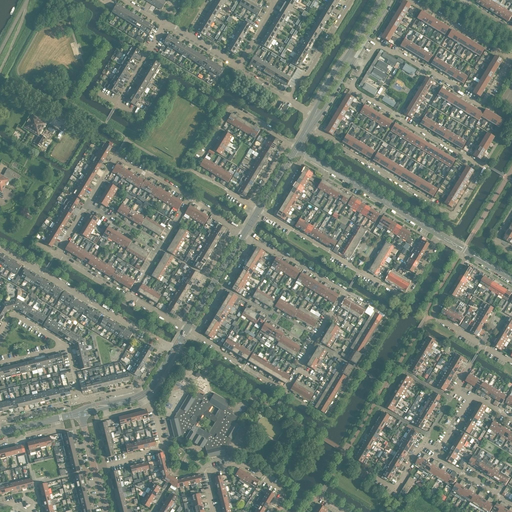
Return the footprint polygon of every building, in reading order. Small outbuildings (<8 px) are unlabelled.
[(162,10),(166,2),(163,0),(161,0),(157,7),(162,10)] [(215,0),(214,3),(222,8),(225,3),(218,0),(215,0)] [(249,10),(253,2),(250,0),(248,0),(244,7),(249,10)] [(490,10),(496,0),(495,0),(490,0),(486,8),(490,10)] [(495,13),(501,3),(496,0),(490,10),(495,13)] [(411,4),(405,1),(402,5),(408,9),(411,4)] [(253,2),(249,10),(253,12),(258,4),(253,2)] [(282,7),(290,11),(293,7),(285,2),(282,7)] [(211,8),(219,13),(222,8),(214,3),(211,8)] [(325,7),(333,12),(336,7),(328,3),(325,7)] [(499,16),(504,8),(505,6),(501,3),(495,13),(499,16)] [(117,4),(112,12),(117,15),(122,7),(117,4)] [(258,15),(263,7),(258,4),(253,12),(258,15)] [(399,10),(405,14),(408,9),(402,5),(399,10)] [(122,7),(117,15),(122,17),(126,10),(122,7)] [(290,11),(282,7),(280,11),(288,16),(290,11)] [(322,12),(330,17),(333,12),(325,7),(322,12)] [(219,13),(211,8),(208,12),(216,17),(219,13)] [(504,19),(509,11),(504,8),(499,16),(504,19)] [(126,10),(122,17),(126,20),(131,13),(126,10)] [(396,14),(403,18),(405,14),(399,10),(396,14)] [(288,16),(280,11),(277,16),(285,21),(288,16)] [(421,11),(417,18),(422,21),(426,14),(421,11)] [(216,17),(208,12),(205,17),(213,22),(216,17)] [(319,16),(327,21),(330,17),(322,12),(319,16)] [(131,13),(126,20),(131,23),(135,15),(131,13)] [(393,19),(400,23),(403,18),(396,14),(393,19)] [(426,24),(431,16),(426,14),(422,21),(426,24)] [(135,15),(131,23),(135,26),(140,18),(135,15)] [(285,21),(277,16),(274,21),(282,25),(285,21)] [(317,21),(325,26),(327,21),(319,16),(317,21)] [(431,26),(435,19),(431,16),(426,24),(431,26)] [(213,22),(205,17),(203,22),(211,27),(213,22)] [(140,18),(135,26),(140,29),(145,21),(140,18)] [(400,23),(393,19),(390,24),(397,28),(400,23)] [(435,19),(431,26),(436,29),(440,22),(435,19)] [(145,21),(140,29),(145,31),(149,24),(145,21)] [(252,26),(244,21),(241,26),(249,31),(252,26)] [(282,25),(274,21),(271,25),(279,30),(282,25)] [(314,26),(322,30),(325,26),(317,21),(314,26)] [(211,27),(203,22),(200,26),(208,31),(211,27)] [(440,22),(436,29),(440,32),(445,25),(440,22)] [(149,34),(154,27),(149,24),(145,31),(149,34)] [(397,28),(390,24),(388,28),(394,32),(397,28)] [(279,30),(271,25),(268,30),(276,35),(279,30)] [(442,33),(445,35),(449,28),(445,25),(440,32),(439,34),(437,37),(439,38),(442,33)] [(197,31),(205,36),(208,31),(200,26),(197,31)] [(238,31),(246,35),(249,31),(241,26),(238,31)] [(322,30),(314,26),(311,30),(319,35),(322,30)] [(394,32),(388,28),(385,33),(391,37),(394,32)] [(452,29),(447,36),(452,39),(457,32),(452,29)] [(276,35),(268,30),(266,34),(274,39),(276,35)] [(319,35),(311,30),(308,35),(316,40),(319,35)] [(235,35),(243,40),(246,35),(238,31),(235,35)] [(457,42),(461,35),(457,32),(452,39),(457,42)] [(382,38),(389,42),(391,37),(385,33),(382,38)] [(274,39),(266,34),(263,39),(271,44),(274,39)] [(168,35),(164,43),(169,46),(173,38),(168,35)] [(243,40),(235,35),(232,40),(240,45),(243,40)] [(316,40),(308,35),(305,40),(313,44),(316,40)] [(461,45),(466,38),(461,35),(457,42),(461,45)] [(173,49),(178,41),(173,38),(169,46),(173,49)] [(405,38),(400,45),(405,48),(409,41),(405,38)] [(466,38),(461,45),(466,48),(470,40),(466,38)] [(260,44),(268,48),(271,44),(263,39),(260,44)] [(240,45),(232,40),(230,44),(238,49),(240,45)] [(313,44),(305,40),(303,44),(311,49),(313,44)] [(470,40),(466,48),(471,50),(475,43),(470,40)] [(178,51),(182,44),(178,41),(173,49),(178,51)] [(410,51),(414,44),(409,41),(405,48),(410,51)] [(475,43),(471,50),(475,53),(480,46),(475,43)] [(182,54),(187,46),(182,44),(178,51),(182,54)] [(227,49),(235,54),(238,49),(230,44),(227,49)] [(311,49),(303,44),(300,49),(308,54),(311,49)] [(414,54),(419,47),(414,44),(410,51),(414,54)] [(132,46),(129,51),(140,58),(141,55),(138,53),(139,51),(132,46)] [(187,57),(192,49),(187,46),(182,54),(187,57)] [(480,56),(484,49),(480,46),(475,53),(480,56)] [(419,47),(414,54),(419,57),(423,49),(419,47)] [(190,62),(192,60),(196,52),(192,49),(187,57),(186,59),(190,62)] [(308,54),(300,49),(297,53),(305,58),(308,54)] [(423,49),(419,57),(424,59),(428,52),(423,49)] [(135,58),(138,60),(140,58),(129,51),(126,56),(134,60),(135,58)] [(196,63),(201,55),(196,52),(192,60),(196,63)] [(372,63),(375,64),(382,54),(379,52),(376,57),(372,63)] [(428,62),(433,55),(428,52),(424,59),(428,62)] [(305,58),(297,53),(294,58),(302,63),(305,58)] [(136,65),(132,62),(134,60),(126,56),(124,54),(121,59),(123,60),(134,67),(136,65)] [(384,54),(380,60),(393,68),(396,62),(384,54)] [(201,65),(206,58),(201,55),(196,63),(201,65)] [(254,55),(250,63),(254,66),(259,58),(254,55)] [(502,60),(495,55),(492,60),(499,64),(502,60)] [(435,57),(431,64),(436,67),(440,60),(435,57)] [(205,68),(210,60),(206,58),(201,65),(205,68)] [(259,69),(264,61),(259,58),(254,66),(259,69)] [(291,63),(299,68),(302,63),(294,58),(291,63)] [(158,69),(161,64),(154,59),(152,62),(149,60),(147,62),(158,69)] [(130,67),(133,69),(134,67),(123,60),(121,65),(128,70),(130,67)] [(210,71),(215,63),(210,60),(205,68),(210,71)] [(440,70),(444,62),(440,60),(436,67),(440,70)] [(489,65),(497,69),(499,64),(492,60),(489,65)] [(264,72),(268,64),(264,61),(259,69),(264,72)] [(146,65),(149,67),(148,69),(156,74),(158,69),(147,62),(146,65)] [(379,62),(376,67),(388,75),(392,70),(379,62)] [(445,72),(449,65),(444,62),(440,70),(445,72)] [(215,74),(219,66),(215,63),(210,71),(215,74)] [(268,74),(273,66),(268,64),(264,72),(268,74)] [(406,64),(401,71),(412,78),(416,71),(406,64)] [(130,74),(127,72),(128,70),(121,65),(118,70),(129,76),(130,74)] [(449,75),(454,68),(449,65),(445,72),(449,75)] [(487,69),(494,74),(497,69),(489,65),(487,69)] [(219,77),(224,69),(219,66),(215,74),(219,77)] [(273,66),(268,74),(273,77),(278,69),(273,66)] [(376,67),(372,75),(384,82),(388,75),(376,67)] [(454,68),(449,75),(454,78),(458,71),(454,68)] [(147,71),(143,69),(142,71),(153,78),(156,74),(148,69),(147,71)] [(278,69),(273,77),(278,80),(282,72),(278,69)] [(484,74),(491,78),(494,74),(487,69),(484,74)] [(124,77),(127,79),(129,76),(118,70),(115,74),(123,79),(124,77)] [(140,74),(144,76),(142,78),(150,83),(153,78),(142,71),(140,74)] [(458,71),(454,78),(459,81),(463,73),(458,71)] [(282,72),(278,80),(282,83),(287,75),(282,72)] [(463,84),(468,76),(463,73),(459,81),(463,84)] [(125,83),(121,81),(123,79),(115,74),(112,79),(123,85),(125,83)] [(359,85),(362,86),(368,76),(366,74),(362,79),(359,85)] [(491,78),(484,74),(481,78),(488,83),(491,78)] [(287,86),(292,78),(287,75),(282,83),(287,86)] [(384,82),(372,75),(368,80),(381,88),(384,82)] [(434,81),(427,77),(424,81),(431,86),(434,81)] [(141,80),(138,78),(136,81),(147,87),(150,83),(142,78),(141,80)] [(488,83),(481,78),(478,83),(485,87),(488,83)] [(118,86),(122,88),(123,85),(112,79),(109,83),(117,88),(118,86)] [(135,83),(138,85),(137,87),(145,92),(147,87),(136,81),(135,83)] [(421,86),(428,90),(431,86),(424,81),(421,86)] [(119,92),(116,90),(117,88),(109,83),(107,82),(104,87),(117,95),(119,92)] [(485,87),(478,83),(476,82),(474,85),(477,86),(475,88),(483,92),(485,87)] [(379,91),(369,85),(366,91),(375,97),(379,91)] [(418,91),(425,95),(428,90),(421,86),(418,91)] [(135,90),(132,88),(131,90),(142,97),(145,92),(137,87),(135,90)] [(441,88),(437,95),(442,98),(446,91),(441,88)] [(473,92),(480,97),(483,92),(475,88),(473,92)] [(129,92),(133,94),(131,97),(139,101),(142,97),(131,90),(129,92)] [(415,95),(423,100),(425,95),(418,91),(415,95)] [(446,101),(451,94),(446,91),(442,98),(446,101)] [(355,98),(348,94),(345,99),(352,103),(355,98)] [(451,104),(455,96),(451,94),(446,101),(451,104)] [(423,100),(415,95),(413,100),(420,104),(423,100)] [(386,96),(383,101),(394,108),(395,106),(397,103),(386,96)] [(456,106),(460,99),(455,96),(451,104),(456,106)] [(125,99),(136,106),(139,101),(131,97),(130,99),(127,97),(125,99)] [(342,103),(349,107),(352,103),(345,99),(342,103)] [(460,99),(456,106),(460,109),(465,102),(460,99)] [(420,104),(413,100),(410,104),(417,109),(420,104)] [(283,103),(282,102),(277,110),(284,114),(289,106),(285,104),(285,103),(285,102),(284,102),(283,103)] [(465,102),(460,109),(465,112),(469,105),(465,102)] [(339,108),(346,112),(349,107),(342,103),(339,108)] [(417,109),(410,104),(407,109),(414,113),(417,109)] [(364,105),(360,112),(365,115),(369,108),(364,105)] [(469,105),(465,112),(470,115),(474,107),(469,105)] [(474,107),(470,115),(474,117),(479,110),(474,107)] [(336,113),(343,117),(346,112),(339,108),(336,113)] [(369,118),(374,110),(369,108),(365,115),(369,118)] [(404,114),(405,114),(411,118),(414,113),(407,109),(404,114)] [(486,109),(483,113),(481,116),(486,119),(490,112),(486,109)] [(374,120),(378,113),(374,110),(369,118),(374,120)] [(479,120),(481,116),(483,113),(479,110),(474,117),(479,120)] [(68,118),(59,112),(55,118),(64,124),(68,118)] [(237,112),(235,115),(232,113),(227,121),(232,124),(238,113),(237,112)] [(490,122),(495,115),(490,112),(486,119),(490,122)] [(238,117),(240,114),(238,113),(232,124),(236,127),(241,119),(238,117)] [(343,117),(336,113),(334,117),(340,121),(343,117)] [(378,113),(374,120),(379,123),(383,116),(378,113)] [(40,134),(46,123),(32,114),(24,127),(40,137),(36,144),(40,147),(46,138),(42,135),(41,135),(40,134)] [(495,115),(490,122),(495,125),(500,117),(495,115)] [(383,116),(379,123),(383,126),(388,119),(383,116)] [(424,116),(420,123),(425,126),(429,119),(424,116)] [(340,121),(334,117),(331,122),(338,126),(340,121)] [(500,127),(504,120),(500,117),(495,125),(500,127)] [(246,118),(244,121),(241,119),(236,127),(241,130),(248,119),(246,118)] [(247,122),(249,120),(248,119),(241,130),(246,132),(250,124),(247,122)] [(388,129),(392,122),(388,119),(383,126),(388,129)] [(429,129),(434,122),(429,119),(425,126),(429,129)] [(338,126),(331,122),(328,126),(335,131),(338,126)] [(434,132),(438,125),(434,122),(429,129),(434,132)] [(395,123),(391,130),(395,133),(400,126),(395,123)] [(255,124),(254,126),(250,124),(246,132),(250,135),(257,124),(255,124)] [(256,128),(258,125),(257,124),(250,135),(255,138),(260,130),(256,128)] [(439,135),(443,127),(438,125),(434,132),(439,135)] [(325,131),(332,135),(335,131),(328,126),(325,131)] [(400,136),(404,129),(400,126),(395,133),(400,136)] [(443,127),(439,135),(443,137),(448,130),(443,127)] [(404,129),(400,136),(404,139),(409,132),(404,129)] [(448,130),(443,137),(448,140),(452,133),(448,130)] [(225,131),(223,135),(220,133),(219,134),(230,141),(233,136),(225,131)] [(409,142),(413,134),(409,132),(404,139),(409,142)] [(494,136),(487,132),(484,137),(492,141),(494,136)] [(452,133),(448,140),(452,143),(457,136),(452,133)] [(218,136),(221,137),(219,141),(227,145),(230,141),(219,134),(218,136)] [(347,134),(342,141),(347,144),(351,137),(347,134)] [(414,145),(418,137),(413,134),(409,142),(414,145)] [(271,136),(269,139),(265,137),(264,138),(268,141),(276,145),(279,141),(271,136)] [(457,136),(452,143),(457,146),(461,138),(457,136)] [(352,147),(356,140),(351,137),(347,144),(352,147)] [(418,147),(423,140),(418,137),(414,145),(418,147)] [(482,141),(489,146),(492,141),(484,137),(482,141)] [(462,149),(466,141),(461,138),(457,146),(462,149)] [(356,150),(361,143),(356,140),(352,147),(356,150)] [(423,140),(418,147),(423,150),(427,143),(423,140)] [(217,144),(214,142),(213,143),(224,150),(227,145),(219,141),(217,144)] [(265,145),(273,150),(276,145),(268,141),(265,145)] [(489,146),(482,141),(479,146),(486,150),(489,146)] [(111,149),(114,151),(115,149),(104,143),(101,147),(109,152),(111,149)] [(216,147),(213,150),(221,155),(224,150),(213,143),(213,145),(216,147)] [(361,143),(356,150),(361,153),(365,145),(361,143)] [(427,143),(423,150),(428,153),(432,146),(427,143)] [(263,148),(260,146),(259,147),(271,155),(273,150),(265,145),(263,148)] [(365,145),(361,153),(366,155),(370,148),(365,145)] [(432,146),(428,153),(432,156),(437,148),(432,146)] [(486,150),(479,146),(476,151),(483,155),(486,150)] [(110,157),(107,155),(109,152),(101,147),(98,152),(109,159),(110,157)] [(258,149),(262,151),(260,154),(268,159),(271,155),(259,147),(258,149)] [(370,158),(375,151),(370,148),(366,155),(370,158)] [(437,148),(432,156),(437,158),(441,151),(437,148)] [(441,151),(437,158),(441,161),(446,154),(441,151)] [(473,155),(480,160),(483,155),(476,151),(473,155)] [(105,158),(108,160),(109,159),(98,152),(96,157),(103,161),(105,158)] [(377,153),(373,160),(378,163),(382,155),(377,153)] [(258,157),(254,155),(253,157),(265,164),(268,159),(260,154),(258,157)] [(446,154),(441,161),(446,164),(450,157),(446,154)] [(382,165),(387,158),(382,155),(378,163),(382,165)] [(105,166),(102,165),(103,161),(96,157),(93,161),(104,168),(105,166)] [(252,158),(256,160),(254,164),(262,169),(265,164),(253,157),(252,158)] [(451,167),(455,160),(450,157),(446,164),(451,167)] [(203,168),(202,171),(203,172),(210,161),(205,158),(200,166),(203,168)] [(387,168),(391,161),(387,158),(382,165),(387,168)] [(100,167),(103,169),(104,168),(93,161),(90,166),(98,171),(100,167)] [(204,172),(206,169),(209,171),(214,163),(210,161),(203,172),(204,172)] [(391,171),(396,164),(391,161),(387,168),(391,171)] [(122,163),(120,166),(117,164),(112,172),(117,175),(124,164),(122,163)] [(213,173),(211,176),(212,177),(219,166),(214,163),(209,171),(213,173)] [(123,168),(125,165),(124,164),(117,175),(122,177),(126,170),(123,168)] [(252,167),(248,164),(247,166),(259,173),(262,169),(254,164),(252,167)] [(396,174),(400,167),(399,166),(396,164),(391,171),(396,174)] [(99,176),(96,174),(98,171),(90,166),(88,165),(85,169),(87,171),(98,177),(99,176)] [(214,178),(215,175),(219,177),(223,169),(219,166),(212,177),(214,178)] [(247,167),(250,170),(248,173),(257,178),(259,173),(247,166),(247,167)] [(474,170),(467,166),(464,171),(471,175),(474,170)] [(401,177),(405,169),(400,167),(396,174),(401,177)] [(12,180),(14,180),(15,179),(15,178),(16,178),(13,176),(15,173),(8,168),(5,172),(6,173),(5,174),(4,177),(0,174),(0,182),(5,186),(9,180),(10,180),(10,181),(11,180),(12,180)] [(131,169),(130,172),(126,170),(122,177),(126,180),(133,169),(131,169)] [(132,173),(134,170),(133,169),(126,180),(131,183),(136,175),(132,173)] [(222,179),(220,182),(221,183),(228,172),(223,169),(219,177),(222,179)] [(315,179),(311,177),(313,173),(305,169),(302,173),(314,181),(315,179)] [(405,169),(401,177),(405,179),(410,172),(405,169)] [(94,177),(97,179),(98,177),(87,171),(84,175),(92,180),(94,177)] [(461,175),(468,180),(471,175),(464,171),(461,175)] [(223,184),(225,181),(228,183),(233,175),(228,172),(221,183),(223,184)] [(410,172),(405,179),(410,182),(414,175),(410,172)] [(247,176),(243,174),(242,175),(254,182),(257,178),(248,173),(247,176)] [(309,180),(313,182),(314,181),(302,173),(299,178),(307,183),(309,180)] [(93,185),(90,183),(92,180),(84,175),(83,174),(80,179),(82,180),(92,186),(93,185)] [(141,174),(139,177),(136,175),(131,183),(135,186),(142,175),(141,174)] [(140,189),(141,188),(145,181),(142,179),(143,176),(142,175),(135,186),(140,189)] [(241,177),(243,178),(241,181),(243,182),(251,187),(254,182),(242,175),(241,177)] [(414,175),(410,182),(415,185),(419,178),(414,175)] [(458,180),(466,184),(468,180),(461,175),(458,180)] [(309,188),(305,186),(307,183),(299,178),(296,183),(308,190),(309,188)] [(419,178),(415,185),(419,188),(424,181),(419,178)] [(151,179),(149,182),(145,180),(145,181),(141,188),(145,190),(152,180),(151,179)] [(317,187),(321,189),(319,193),(320,194),(327,182),(322,179),(317,187)] [(89,186),(92,188),(92,186),(82,180),(79,184),(87,189),(89,186)] [(152,183),(153,180),(152,180),(145,190),(150,193),(155,185),(152,183)] [(456,184),(463,189),(466,184),(458,180),(456,184)] [(424,181),(419,188),(424,191),(428,183),(424,181)] [(241,185),(237,183),(236,184),(248,192),(251,187),(243,182),(241,185)] [(321,195),(324,191),(327,193),(332,185),(327,182),(320,194),(321,195)] [(303,189),(307,191),(308,190),(296,183),(293,187),(301,192),(303,189)] [(428,183),(424,191),(428,193),(433,186),(428,183)] [(88,194),(85,192),(87,189),(79,184),(76,189),(87,196),(88,194)] [(110,184),(108,187),(105,185),(104,186),(115,193),(118,188),(110,184)] [(160,184),(158,187),(155,185),(150,193),(155,196),(161,185),(160,184)] [(235,186),(239,188),(237,192),(245,197),(248,192),(236,184),(235,186)] [(463,189),(456,184),(453,189),(460,193),(463,189)] [(161,189),(163,186),(161,185),(155,196),(159,199),(164,191),(161,189)] [(330,195),(328,199),(329,200),(336,188),(332,185),(327,193),(330,195)] [(103,188),(106,190),(105,193),(112,198),(115,193),(104,186),(103,188)] [(433,196),(437,189),(433,186),(428,193),(433,196)] [(301,192),(293,187),(291,192),(302,199),(303,198),(302,197),(304,193),(301,192)] [(331,201),(333,197),(336,199),(341,191),(336,188),(329,200),(331,201)] [(73,194),(81,199),(83,195),(86,197),(87,196),(76,189),(73,194)] [(460,193),(453,189),(450,194),(457,198),(460,193)] [(169,190),(167,193),(164,191),(159,199),(164,202),(170,191),(169,190)] [(170,195),(172,192),(170,191),(164,202),(169,204),(173,197),(170,195)] [(339,201),(337,204),(338,205),(346,193),(341,191),(336,199),(339,201)] [(298,198),(302,201),(302,199),(291,192),(288,197),(296,201),(298,198)] [(103,196),(100,194),(99,196),(109,202),(112,198),(105,193),(103,196)] [(340,206),(342,202),(346,204),(350,196),(346,193),(338,205),(340,206)] [(457,198),(450,194),(447,198),(454,203),(457,198)] [(178,195),(177,199),(173,197),(169,204),(173,207),(180,196),(178,195)] [(81,206),(78,204),(80,200),(72,196),(69,200),(80,207),(81,206)] [(101,199),(99,202),(107,207),(109,202),(99,196),(98,197),(101,199)] [(178,210),(183,202),(179,200),(181,197),(180,196),(173,207),(178,210)] [(298,207),(294,205),(296,201),(288,197),(285,201),(297,208),(298,207)] [(347,205),(350,207),(348,211),(350,212),(357,200),(352,197),(347,205)] [(444,203),(452,207),(454,203),(447,198),(444,203)] [(76,207),(79,208),(80,207),(69,200),(66,205),(74,210),(76,207)] [(351,213),(353,209),(356,211),(361,203),(357,200),(350,212),(351,213)] [(292,208),(296,210),(297,208),(285,201),(282,206),(290,211),(292,208)] [(360,213),(357,217),(359,217),(366,206),(361,203),(356,211),(360,213)] [(116,214),(117,215),(119,212),(122,214),(127,207),(122,204),(116,214)] [(75,215),(72,213),(74,210),(66,205),(63,210),(74,216),(75,215)] [(195,205),(193,208),(190,206),(185,213),(190,216),(196,205),(195,205)] [(196,209),(198,206),(196,205),(190,216),(195,219),(199,211),(196,209)] [(292,216),(288,214),(290,211),(282,206),(279,210),(291,218),(292,216)] [(360,218),(363,214),(366,216),(370,208),(366,206),(359,217),(360,218)] [(125,216),(124,219),(125,220),(132,209),(127,207),(122,214),(125,216)] [(370,208),(366,216),(370,219),(375,211),(370,208)] [(126,221),(128,218),(131,220),(136,212),(132,209),(125,220),(126,221)] [(70,216),(73,218),(74,216),(63,210),(61,214),(68,219),(70,216)] [(204,210),(202,213),(199,211),(195,219),(199,222),(206,211),(204,210)] [(283,219),(287,221),(289,218),(290,219),(291,218),(279,210),(276,215),(277,215),(283,219)] [(205,215),(207,212),(206,211),(199,222),(204,225),(209,217),(205,215)] [(375,222),(380,214),(375,211),(370,219),(375,222)] [(135,222),(133,225),(134,226),(141,215),(136,212),(131,220),(135,222)] [(70,224),(66,222),(68,219),(61,214),(58,219),(69,226),(70,224)] [(91,215),(89,218),(86,216),(85,218),(96,224),(99,219),(91,215)] [(136,227),(138,224),(141,226),(142,225),(141,225),(146,218),(145,218),(141,215),(134,226),(136,227)] [(309,215),(307,217),(300,229),(305,232),(309,224),(306,222),(310,216),(309,215)] [(383,216),(378,224),(383,227),(388,219),(383,216)] [(145,227),(143,230),(144,230),(151,220),(146,217),(145,218),(146,218),(141,225),(142,225),(145,227)] [(307,217),(306,217),(303,220),(300,218),(295,226),(300,229),(307,217)] [(85,219),(88,221),(86,224),(94,229),(96,224),(85,218),(85,219)] [(65,225),(68,227),(69,226),(58,219),(55,224),(63,228),(65,225)] [(388,219),(383,227),(388,230),(392,222),(388,219)] [(146,231),(148,228),(151,230),(155,222),(151,220),(144,230),(146,231)] [(154,232),(152,235),(154,236),(160,225),(155,222),(151,230),(154,232)] [(315,222),(313,226),(309,224),(305,232),(309,235),(316,223),(315,222)] [(391,231),(389,235),(390,236),(397,225),(392,222),(388,230),(391,231)] [(221,225),(218,223),(217,224),(215,228),(223,233),(226,228),(221,225)] [(315,228),(318,224),(316,223),(309,235),(314,237),(319,230),(315,228)] [(64,233),(61,232),(63,228),(55,224),(52,228),(63,235),(64,233)] [(84,227),(81,225),(80,227),(91,233),(94,229),(86,224),(84,227)] [(110,228),(112,225),(110,224),(103,235),(108,238),(113,230),(110,228)] [(157,234),(160,236),(165,228),(160,225),(154,236),(155,237),(157,234)] [(391,237),(394,233),(397,235),(402,227),(397,225),(390,236),(391,237)] [(367,236),(364,234),(366,230),(358,226),(355,230),(366,237),(367,236)] [(79,228),(82,230),(80,233),(88,238),(91,233),(80,227),(79,228)] [(189,232),(181,227),(179,230),(176,229),(175,230),(186,237),(189,232)] [(400,237),(398,241),(399,242),(406,230),(402,227),(397,235),(400,237)] [(59,234),(62,236),(63,235),(52,228),(49,233),(57,238),(59,234)] [(213,231),(209,229),(208,230),(220,238),(223,233),(215,228),(213,231)] [(324,228),(322,232),(319,230),(314,237),(319,240),(326,229),(324,228)] [(118,229),(116,232),(113,230),(108,238),(113,240),(119,230),(118,229)] [(325,233),(327,229),(326,229),(319,240),(323,243),(328,235),(325,233)] [(119,233),(121,230),(119,230),(113,240),(117,243),(122,235),(119,233)] [(174,231),(177,233),(175,237),(183,241),(186,237),(175,230),(174,231)] [(208,232),(210,233),(208,236),(210,237),(218,242),(220,238),(208,230),(208,232)] [(362,237),(365,238),(366,237),(355,230),(353,235),(360,240),(362,237)] [(401,243),(403,239),(406,241),(411,233),(406,230),(399,242),(401,243)] [(58,243),(55,241),(57,238),(49,233),(47,238),(57,244),(58,243)] [(333,233),(333,235),(329,233),(328,235),(323,243),(328,246),(335,234),(333,233)] [(127,234),(125,237),(122,235),(117,243),(122,246),(129,235),(127,234)] [(334,239),(336,235),(335,234),(328,246),(333,249),(337,241),(334,239)] [(511,243),(511,241),(511,237),(506,234),(503,238),(504,239),(509,242),(507,245),(509,246),(510,243),(511,243)] [(131,242),(132,241),(128,239),(130,236),(129,235),(122,246),(127,249),(131,242)] [(362,245),(358,243),(360,240),(353,235),(350,240),(361,246),(362,245)] [(173,240),(170,238),(169,239),(180,246),(183,241),(175,237),(173,240)] [(208,241),(204,238),(203,240),(215,247),(218,242),(210,237),(208,241)] [(44,242),(52,247),(54,244),(57,246),(57,244),(47,238),(44,242)] [(168,241),(172,243),(170,246),(177,250),(180,246),(169,239),(168,241)] [(430,249),(427,247),(429,244),(425,241),(421,239),(418,244),(429,251),(430,249)] [(202,241),(206,244),(204,247),(212,252),(215,247),(203,240),(202,241)] [(357,246),(360,248),(361,246),(350,240),(347,244),(355,249),(357,246)] [(134,244),(131,242),(127,249),(126,250),(131,253),(137,242),(136,241),(134,244)] [(69,251),(68,252),(67,254),(68,255),(75,244),(70,242),(65,249),(69,251)] [(137,246),(139,243),(137,242),(131,253),(135,255),(140,248),(137,246)] [(394,247),(386,242),(384,246),(381,244),(380,245),(391,252),(394,247)] [(70,256),(71,253),(75,255),(79,247),(75,244),(68,255),(70,256)] [(356,254),(353,252),(355,249),(347,244),(344,249),(355,255),(356,254)] [(425,250),(428,252),(429,251),(418,244),(416,249),(424,253),(425,250)] [(379,247),(382,249),(380,252),(388,256),(391,252),(380,245),(379,247)] [(167,251),(174,255),(177,250),(170,246),(167,251)] [(78,257),(76,260),(77,261),(84,250),(79,247),(75,255),(78,257)] [(145,247),(143,250),(140,248),(135,255),(140,258),(147,247),(145,247)] [(146,251),(148,248),(147,247),(140,258),(145,261),(150,253),(146,251)] [(202,250),(198,248),(197,249),(209,256),(212,252),(204,247),(202,250)] [(265,252),(257,247),(254,252),(262,257),(265,252)] [(200,253),(198,256),(206,261),(209,256),(197,249),(196,250),(200,253)] [(351,255),(354,257),(355,255),(344,249),(341,254),(345,256),(349,258),(351,255)] [(425,259),(422,257),(424,253),(416,249),(413,253),(424,260),(425,259)] [(79,262),(81,259),(84,261),(89,253),(84,250),(77,261),(79,262)] [(173,257),(166,252),(163,257),(171,262),(173,257)] [(264,262),(260,260),(262,257),(254,252),(251,257),(263,264),(264,262)] [(378,255),(375,253),(374,254),(385,261),(388,256),(380,252),(378,255)] [(87,263),(85,266),(87,267),(93,256),(89,253),(84,261),(87,263)] [(420,260),(423,261),(424,260),(413,253),(410,258),(418,263),(420,260)] [(373,256),(377,258),(375,261),(382,266),(385,261),(374,254),(373,256)] [(194,258),(193,257),(192,258),(204,265),(206,261),(198,256),(196,255),(194,258)] [(88,267),(90,264),(93,266),(98,259),(93,256),(87,267),(88,267)] [(161,260),(158,258),(157,260),(168,266),(171,262),(163,257),(161,260)] [(259,263),(262,265),(263,264),(251,257),(249,261),(257,266),(259,263)] [(276,257),(272,265),(276,268),(281,260),(276,257)] [(7,269),(12,260),(7,258),(2,266),(7,269)] [(191,260),(195,262),(193,265),(201,270),(204,265),(192,258),(191,260)] [(419,268),(416,266),(418,263),(410,258),(407,263),(418,269),(419,268)] [(96,268),(95,271),(96,272),(103,261),(98,259),(93,266),(96,268)] [(286,259),(284,262),(281,260),(276,268),(275,270),(280,273),(281,271),(288,260),(286,259)] [(12,271),(17,263),(12,260),(7,269),(12,271)] [(156,261),(159,263),(157,266),(165,271),(168,266),(157,260),(156,261)] [(287,264),(289,261),(288,260),(281,271),(286,274),(290,266),(287,264)] [(97,273),(99,270),(102,272),(107,264),(103,261),(96,272),(97,273)] [(259,271),(255,269),(257,266),(249,261),(246,266),(258,273),(259,271)] [(373,264),(370,262),(369,264),(380,270),(382,266),(375,261),(373,264)] [(16,274),(21,266),(17,263),(12,271),(16,274)] [(404,267),(412,272),(414,269),(417,271),(418,269),(407,263),(404,267)] [(106,274),(104,277),(105,278),(112,267),(107,264),(102,272),(106,274)] [(368,265),(371,267),(369,270),(377,275),(380,270),(369,264),(368,265)] [(295,265),(294,268),(290,266),(286,274),(290,276),(297,266),(295,265)] [(155,269),(152,268),(151,269),(162,276),(165,271),(157,266),(155,269)] [(253,272),(257,274),(258,273),(246,266),(243,270),(251,275),(253,272)] [(300,272),(296,269),(298,266),(297,266),(290,276),(295,279),(300,272)] [(475,274),(472,273),(474,270),(467,266),(464,270),(474,276),(475,274)] [(107,279),(109,276),(112,278),(116,270),(112,267),(105,278),(107,279)] [(115,279),(113,283),(115,283),(121,272),(123,270),(118,267),(116,270),(112,278),(115,279)] [(25,268),(20,276),(25,279),(30,271),(25,268)] [(199,273),(191,268),(189,272),(185,269),(184,271),(196,278),(199,273)] [(150,271),(153,272),(151,276),(159,281),(162,276),(151,269),(150,271)] [(389,282),(389,283),(390,283),(397,272),(392,269),(389,274),(388,276),(386,279),(389,281),(389,282)] [(253,281),(249,278),(251,275),(243,270),(240,275),(254,283),(255,282),(253,281)] [(470,276),(473,278),(474,276),(464,270),(461,275),(468,279),(470,276)] [(29,282),(34,274),(30,271),(25,279),(29,282)] [(183,272),(187,275),(185,278),(193,283),(196,278),(184,271),(183,272)] [(116,284),(118,281),(121,283),(126,275),(121,272),(115,283),(116,284)] [(307,272),(305,275),(302,273),(297,280),(302,283),(308,272),(307,272)] [(308,276),(310,273),(308,272),(302,283),(306,286),(311,278),(308,276)] [(391,284),(392,284),(393,283),(396,285),(402,275),(397,272),(390,283),(391,284)] [(34,285),(39,277),(34,274),(29,282),(34,285)] [(124,285),(122,288),(124,289),(130,278),(126,275),(121,283),(124,285)] [(251,284),(253,285),(254,283),(240,275),(237,280),(246,284),(247,281),(251,284)] [(399,288),(398,288),(400,289),(406,278),(402,275),(396,285),(398,287),(399,288)] [(469,284),(467,282),(468,279),(461,275),(458,279),(468,286),(469,284)] [(484,276),(480,283),(483,285),(481,288),(483,289),(489,279),(484,276)] [(38,288),(43,280),(39,277),(34,285),(38,288)] [(316,277),(314,280),(311,278),(306,286),(311,289),(317,278),(316,277)] [(125,290),(127,287),(130,289),(135,281),(130,278),(124,289),(125,290)] [(183,281),(179,279),(178,280),(190,287),(193,283),(185,278),(183,281)] [(317,282),(319,279),(317,278),(311,289),(316,292),(320,284),(317,282)] [(405,291),(411,281),(406,278),(400,289),(401,290),(401,289),(402,289),(405,291)] [(464,286),(467,287),(468,286),(458,279),(455,284),(463,288),(464,286)] [(485,290),(486,287),(489,289),(494,282),(489,279),(483,289),(485,290)] [(43,291),(48,282),(43,280),(38,288),(43,291)] [(178,282),(181,284),(180,287),(188,292),(190,287),(178,280),(178,282)] [(247,290),(244,288),(246,284),(237,280),(235,284),(247,291),(247,290)] [(48,293),(53,285),(48,282),(43,291),(48,293)] [(492,291),(490,293),(492,294),(498,285),(494,282),(489,289),(492,291)] [(325,283),(323,286),(320,284),(316,292),(320,295),(327,284),(325,283)] [(142,284),(138,292),(141,294),(139,297),(141,297),(147,287),(142,284)] [(240,294),(242,291),(246,293),(247,291),(235,284),(232,289),(240,294)] [(326,288),(328,285),(327,284),(320,295),(325,297),(329,290),(326,288)] [(464,293),(461,291),(463,288),(455,284),(453,289),(463,295),(464,293)] [(52,296),(57,288),(53,285),(48,293),(52,296)] [(494,296),(496,293),(498,295),(503,287),(498,285),(492,294),(494,296)] [(142,298),(144,295),(147,297),(152,289),(147,287),(141,297),(142,298)] [(178,290),(174,288),(173,289),(185,297),(188,292),(180,287),(178,290)] [(503,297),(507,290),(503,287),(498,295),(503,297)] [(57,299),(62,291),(57,288),(52,296),(57,299)] [(335,288),(333,291),(329,290),(325,297),(329,300),(336,289),(335,288)] [(150,299),(149,302),(150,303),(156,292),(152,289),(147,297),(150,299)] [(172,291),(176,293),(174,296),(182,301),(185,297),(173,289),(172,291)] [(257,289),(253,297),(256,299),(254,302),(256,303),(262,292),(257,289)] [(336,293),(337,290),(336,289),(329,300),(334,303),(339,295),(336,293)] [(457,298),(459,295),(461,297),(463,295),(453,289),(450,293),(457,298)] [(508,300),(511,293),(511,292),(507,290),(503,297),(508,300)] [(64,292),(59,300),(64,303),(69,295),(64,292)] [(153,301),(157,303),(161,295),(156,292),(150,303),(151,304),(153,301)] [(240,303),(236,300),(238,297),(230,292),(227,297),(239,304),(240,303)] [(257,303),(259,300),(262,302),(267,294),(262,292),(256,303),(257,303)] [(265,304),(263,307),(265,308),(271,297),(267,294),(262,302),(265,304)] [(18,310),(23,302),(25,299),(18,295),(17,298),(15,308),(18,310)] [(68,306),(73,298),(69,295),(64,303),(68,306)] [(172,299),(168,297),(167,299),(179,306),(182,301),(174,296),(172,299)] [(351,298),(350,298),(347,296),(340,307),(345,310),(352,298),(351,298)] [(234,303),(238,305),(239,304),(227,297),(224,302),(232,306),(234,303)] [(268,306),(271,308),(276,300),(271,297),(265,308),(266,309),(268,306)] [(73,309),(78,300),(73,298),(68,306),(73,309)] [(280,298),(275,306),(278,308),(277,311),(278,312),(285,301),(280,298)] [(353,300),(353,299),(352,298),(345,310),(350,313),(356,302),(353,300)] [(166,300),(170,302),(168,306),(176,310),(179,306),(167,299),(166,300)] [(11,309),(9,300),(1,302),(7,310),(11,309)] [(78,311),(83,303),(78,300),(73,309),(78,311)] [(279,313),(281,310),(284,312),(289,304),(285,301),(278,312),(279,313)] [(23,313),(28,305),(23,302),(18,310),(23,313)] [(234,312),(230,310),(232,306),(224,302),(221,306),(233,313),(234,312)] [(360,303),(360,304),(359,304),(356,302),(350,313),(355,315),(361,304),(360,303)] [(494,308),(484,302),(481,306),(491,313),(494,308)] [(82,314),(87,306),(83,303),(78,311),(82,314)] [(288,314),(286,317),(287,318),(294,307),(289,304),(284,312),(288,314)] [(359,318),(366,308),(363,306),(362,305),(363,305),(361,304),(355,315),(359,318)] [(28,316),(33,308),(28,305),(23,313),(28,316)] [(450,305),(449,307),(446,306),(441,313),(446,316),(452,306),(450,305)] [(87,317),(92,309),(87,306),(82,314),(87,317)] [(165,310),(173,315),(176,310),(168,306),(165,310)] [(229,312),(232,315),(233,313),(221,306),(219,311),(227,316),(229,312)] [(246,307),(242,315),(246,318),(253,307),(252,306),(250,309),(246,307)] [(294,316),(295,317),(297,318),(297,319),(297,320),(298,320),(305,309),(300,306),(298,309),(298,310),(294,316)] [(452,310),(454,307),(452,306),(446,316),(451,319),(455,311),(452,310)] [(480,308),(482,310),(481,313),(488,317),(491,313),(481,306),(480,308)] [(253,311),(254,308),(253,307),(246,318),(251,321),(256,313),(253,311)] [(289,319),(290,316),(294,318),(295,317),(294,316),(298,310),(298,309),(294,307),(287,318),(289,319)] [(32,319),(37,311),(33,308),(28,316),(32,319)] [(91,320),(96,312),(92,309),(87,317),(91,320)] [(299,321),(300,321),(301,320),(303,322),(310,312),(305,309),(298,320),(299,321)] [(460,310),(458,313),(455,311),(451,319),(455,322),(461,312),(460,310)] [(37,322),(42,313),(37,311),(32,319),(37,322)] [(229,321),(225,319),(227,316),(219,311),(216,315),(228,323),(229,321)] [(383,317),(373,311),(370,315),(381,322),(382,321),(381,320),(383,317)] [(96,323),(101,314),(96,312),(91,320),(96,323)] [(261,312),(259,315),(256,313),(251,321),(256,323),(262,312),(261,312)] [(261,326),(265,318),(262,316),(264,313),(262,312),(256,323),(261,326)] [(306,324),(307,325),(306,325),(307,326),(314,314),(310,312),(303,322),(306,324)] [(465,317),(462,315),(463,313),(461,312),(455,322),(460,325),(465,317)] [(42,325),(47,316),(42,313),(37,322),(42,325)] [(479,315),(476,314),(475,316),(486,322),(488,317),(481,313),(479,315)] [(309,327),(309,326),(310,326),(313,328),(319,317),(314,314),(307,326),(309,327)] [(223,322),(227,324),(228,323),(216,315),(213,320),(221,325),(223,322)] [(380,323),(381,323),(381,322),(370,315),(367,320),(378,326),(379,323),(380,323)] [(473,320),(475,321),(475,322),(483,327),(486,322),(475,316),(473,320)] [(48,317),(44,326),(48,328),(53,320),(48,317)] [(105,317),(100,325),(104,328),(109,319),(105,317)] [(109,330),(114,322),(109,319),(104,328),(109,330)] [(53,320),(48,328),(53,331),(58,323),(53,320)] [(223,330),(219,328),(221,325),(213,320),(210,325),(222,332),(223,330)] [(376,330),(376,329),(378,326),(367,320),(364,325),(376,332),(377,331),(376,330)] [(59,321),(58,323),(53,331),(58,334),(63,326),(64,324),(59,321)] [(265,322),(260,330),(265,333),(272,322),(270,321),(269,324),(265,322)] [(114,333),(119,325),(114,322),(109,330),(114,333)] [(271,326),(273,323),(272,322),(265,333),(264,336),(268,339),(270,336),(275,328),(271,326)] [(472,326),(480,331),(483,327),(475,322),(472,326)] [(342,334),(338,332),(340,328),(332,323),(329,328),(341,335),(342,334)] [(118,336),(123,328),(119,325),(114,333),(118,336)] [(217,331),(221,333),(222,332),(210,325),(207,329),(216,334),(217,331)] [(375,332),(375,333),(376,332),(364,325),(362,329),(372,336),(374,333),(375,332)] [(63,326),(58,334),(62,337),(67,329),(63,326)] [(469,331),(477,336),(480,331),(472,326),(469,331)] [(280,327),(278,330),(275,328),(270,336),(275,339),(281,328),(280,327)] [(511,335),(511,332),(511,331),(505,327),(502,332),(511,337),(511,335)] [(123,339),(128,331),(123,328),(118,336),(123,339)] [(284,335),(284,334),(281,332),(283,329),(281,328),(275,339),(279,341),(279,342),(283,335),(284,335)] [(336,334),(340,337),(341,335),(329,328),(326,333),(334,338),(334,337),(336,334)] [(67,329),(62,337),(67,340),(72,331),(67,329)] [(205,334),(213,339),(216,334),(207,329),(205,334)] [(371,340),(370,338),(372,336),(362,329),(359,334),(370,341),(371,340)] [(72,331),(67,340),(72,342),(76,334),(72,331)] [(128,342),(133,334),(128,331),(123,339),(128,342)] [(509,338),(511,340),(511,338),(511,337),(502,332),(499,336),(507,341),(509,338)] [(337,339),(334,337),(334,338),(326,333),(323,338),(325,338),(334,344),(337,339)] [(76,334),(72,342),(75,345),(83,338),(76,334)] [(369,342),(370,342),(370,341),(359,334),(356,339),(366,345),(368,342),(369,342)] [(287,336),(286,336),(284,335),(283,335),(279,342),(279,341),(277,345),(282,348),(289,337),(287,336)] [(435,343),(437,345),(439,343),(428,336),(426,341),(433,346),(435,343)] [(507,341),(499,336),(496,341),(504,346),(507,341)] [(290,339),(289,338),(290,337),(289,337),(282,348),(286,351),(293,340),(290,339)] [(83,338),(75,345),(76,348),(85,346),(83,338)] [(228,338),(223,346),(228,349),(233,341),(228,338)] [(331,348),(332,346),(334,344),(325,338),(322,343),(331,348)] [(365,349),(365,348),(366,345),(356,339),(353,343),(365,350),(365,349)] [(297,341),(296,342),(295,342),(293,340),(286,351),(291,354),(298,342),(297,341)] [(231,351),(229,353),(231,354),(237,343),(233,341),(228,349),(231,351)] [(436,348),(433,346),(426,341),(423,346),(433,352),(436,348)] [(493,346),(501,350),(504,346),(496,341),(493,346)] [(296,356),(302,346),(299,344),(299,343),(298,342),(291,354),(296,356)] [(154,348),(146,343),(143,348),(151,353),(154,348)] [(232,355),(234,352),(237,354),(242,346),(237,343),(231,354),(232,355)] [(363,351),(364,351),(365,350),(353,343),(350,348),(351,349),(352,348),(361,354),(363,351)] [(240,356),(238,359),(240,360),(246,349),(242,346),(237,354),(240,356)] [(429,353),(432,354),(433,352),(423,346),(420,350),(428,355),(429,353)] [(325,350),(325,349),(322,347),(322,348),(320,347),(317,351),(317,352),(326,357),(327,355),(329,352),(325,350)] [(141,353),(148,357),(151,353),(143,348),(141,353)] [(359,360),(362,355),(361,354),(352,348),(351,349),(349,353),(358,359),(359,360)] [(241,361),(243,358),(246,360),(251,352),(246,349),(240,360),(241,361)] [(429,359),(426,358),(428,355),(420,350),(417,355),(428,361),(429,359)] [(320,361),(323,362),(326,357),(317,352),(317,351),(315,351),(313,356),(321,360),(320,361)] [(148,357),(141,353),(138,357),(145,362),(148,357)] [(253,353),(248,361),(252,363),(250,366),(251,367),(258,356),(253,353)] [(355,363),(358,359),(349,353),(347,356),(346,358),(350,361),(349,362),(352,363),(353,362),(355,363)] [(463,361),(467,363),(468,360),(457,354),(454,358),(462,363),(463,361)] [(424,362),(426,363),(428,361),(417,355),(414,360),(422,364),(424,362)] [(253,368),(254,365),(258,367),(262,359),(258,356),(251,367),(253,368)] [(319,364),(320,361),(321,360),(313,356),(310,360),(322,367),(323,366),(319,364)] [(135,362),(143,367),(145,362),(138,357),(135,362)] [(464,368),(460,366),(462,363),(454,358),(451,363),(462,370),(464,368)] [(261,369),(259,371),(260,372),(267,361),(262,359),(258,367),(261,369)] [(307,365),(315,370),(317,366),(321,369),(322,367),(310,360),(307,365)] [(423,369),(421,367),(422,364),(414,360),(412,364),(422,371),(423,369)] [(262,373),(264,370),(267,372),(272,364),(267,361),(260,372),(262,373)] [(350,371),(353,366),(344,361),(342,363),(341,366),(350,371)] [(132,366),(140,371),(143,367),(135,362),(132,366)] [(458,370),(461,372),(462,370),(451,363),(448,368),(456,372),(458,370)] [(270,374),(268,377),(270,378),(276,367),(272,364),(267,372),(270,374)] [(409,369),(416,374),(418,371),(421,373),(422,371),(412,364),(409,369)] [(129,371),(130,372),(129,372),(134,377),(135,375),(137,376),(140,371),(132,366),(129,371)] [(347,376),(348,377),(352,372),(350,371),(341,366),(338,370),(338,371),(347,376)] [(271,379),(273,376),(276,378),(281,370),(276,367),(270,378),(271,379)] [(458,377),(455,375),(456,372),(448,368),(446,372),(457,379),(458,377)] [(279,380),(278,383),(279,384),(285,373),(281,370),(276,378),(279,380)] [(346,380),(346,379),(347,376),(338,371),(338,370),(337,370),(334,374),(346,381),(346,380)] [(129,372),(128,373),(128,371),(122,373),(124,381),(130,380),(129,378),(134,377),(129,372)] [(452,379),(456,381),(457,379),(446,372),(443,377),(451,382),(452,379)] [(280,384),(282,382),(285,384),(290,376),(285,373),(279,384),(280,384)] [(470,373),(466,381),(468,383),(466,386),(468,387),(475,376),(470,373)] [(344,382),(345,382),(346,381),(334,374),(332,379),(342,385),(344,382)] [(414,384),(412,382),(413,379),(406,374),(403,379),(413,385),(414,384)] [(470,388),(472,385),(475,387),(480,379),(475,376),(468,387),(470,388)] [(452,386),(449,384),(451,382),(443,377),(440,382),(451,388),(452,386)] [(341,390),(340,389),(340,388),(342,385),(332,379),(329,384),(340,391),(341,390)] [(409,386),(412,387),(413,385),(403,379),(400,384),(408,388),(409,386)] [(478,388),(476,391),(478,393),(484,382),(480,379),(475,387),(478,388)] [(290,390),(293,392),(294,393),(293,393),(294,394),(301,382),(297,380),(290,390)] [(296,395),(296,394),(297,394),(300,396),(306,385),(301,382),(294,394),(296,395)] [(437,386),(436,385),(435,387),(437,388),(438,387),(445,391),(447,388),(450,390),(451,388),(440,382),(437,386)] [(480,394),(482,391),(484,392),(489,384),(484,382),(478,393),(480,394)] [(338,392),(339,392),(340,391),(329,384),(326,388),(336,395),(338,392)] [(409,393),(406,391),(408,388),(400,384),(397,388),(407,395),(409,393)] [(487,394),(485,397),(487,398),(494,387),(489,384),(484,392),(487,394)] [(303,397),(303,398),(303,399),(304,399),(311,388),(306,385),(300,396),(303,397)] [(489,400),(491,396),(493,398),(498,390),(494,387),(487,398),(489,400)] [(305,400),(306,399),(309,401),(315,391),(311,388),(304,399),(305,400)] [(335,399),(335,398),(336,395),(326,388),(323,393),(335,400),(335,399)] [(404,395),(406,396),(407,395),(397,388),(394,393),(402,398),(404,395)] [(496,399),(494,403),(496,404),(503,393),(498,390),(493,398),(496,399)] [(175,419),(170,420),(172,428),(173,429),(175,437),(185,435),(187,431),(189,433),(194,425),(196,426),(203,414),(209,418),(212,414),(209,412),(213,405),(216,407),(222,398),(214,393),(213,396),(211,395),(209,397),(204,394),(203,396),(197,392),(193,397),(189,394),(175,418),(175,419)] [(442,396),(434,392),(432,395),(430,393),(429,395),(439,401),(442,396)] [(332,401),(333,401),(334,401),(335,400),(323,393),(320,398),(331,404),(332,401)] [(403,402),(400,400),(402,398),(394,393),(391,398),(402,404),(403,402)] [(498,405),(500,402),(503,403),(508,396),(503,393),(496,404),(498,405)] [(426,399),(436,406),(439,401),(429,395),(426,399)] [(210,435),(206,443),(208,444),(208,445),(206,448),(208,457),(208,458),(209,458),(226,454),(225,449),(226,449),(240,426),(234,422),(237,417),(232,413),(233,411),(228,408),(229,406),(227,405),(229,402),(222,398),(216,407),(220,409),(215,416),(212,414),(209,418),(216,422),(209,433),(209,434),(210,435)] [(330,408),(329,408),(329,407),(331,404),(320,398),(318,402),(329,409),(330,408)] [(398,404),(401,406),(402,404),(391,398),(389,402),(396,407),(398,404)] [(423,404),(433,410),(436,406),(426,399),(423,404)] [(315,407),(325,413),(327,410),(328,410),(329,409),(318,402),(315,407)] [(386,407),(396,413),(397,411),(395,410),(396,407),(389,402),(386,407)] [(488,407),(480,402),(477,407),(485,411),(488,407)] [(420,409),(431,415),(433,410),(423,404),(420,409)] [(475,411),(482,416),(485,411),(477,407),(475,411)] [(417,413),(428,419),(431,415),(420,409),(417,413)] [(149,420),(147,410),(141,412),(143,419),(143,421),(149,420)] [(472,416),(481,421),(482,422),(485,418),(482,416),(475,411),(472,416)] [(392,421),(389,419),(391,416),(383,412),(380,416),(390,423),(392,421)] [(416,415),(419,417),(417,419),(425,424),(428,419),(417,413),(416,415)] [(387,423),(389,425),(390,423),(380,416),(377,421),(385,426),(387,423)] [(478,426),(481,421),(472,416),(469,421),(477,425),(478,426)] [(416,422),(413,421),(412,423),(422,429),(425,424),(417,419),(416,422)] [(386,430),(383,428),(385,426),(377,421),(375,426),(385,432),(386,430)] [(466,425),(474,430),(477,425),(469,421),(466,425)] [(489,429),(492,431),(491,433),(492,434),(499,424),(494,421),(489,429)] [(494,435),(496,433),(499,434),(503,427),(499,424),(492,434),(494,435)] [(187,431),(185,435),(187,434),(188,435),(187,436),(204,447),(204,445),(205,446),(206,448),(208,445),(208,444),(206,443),(210,435),(209,434),(209,433),(196,426),(194,425),(189,433),(187,431)] [(466,425),(463,430),(474,436),(477,431),(474,430),(466,425)] [(381,432),(384,434),(385,432),(375,426),(372,430),(379,435),(381,432)] [(409,427),(406,432),(409,434),(420,440),(421,438),(418,436),(419,434),(409,427)] [(501,436),(500,439),(502,440),(508,430),(503,427),(499,434),(501,436)] [(381,439),(378,438),(379,435),(372,430),(369,435),(379,441),(381,439)] [(503,441),(505,438),(508,440),(511,433),(511,432),(508,430),(502,440),(503,441)] [(473,438),(462,432),(459,436),(467,441),(470,443),(473,438)] [(415,440),(418,442),(420,440),(409,434),(406,438),(414,443),(415,440)] [(375,442),(378,443),(379,441),(369,435),(366,439),(374,444),(375,442)] [(467,441),(459,436),(457,441),(464,446),(467,441)] [(415,448),(412,446),(414,443),(406,438),(403,437),(400,441),(403,443),(414,450),(415,448)] [(375,448),(372,447),(374,444),(366,439),(363,444),(374,450),(375,448)] [(41,450),(41,447),(39,440),(33,441),(36,452),(41,450)] [(27,443),(30,453),(36,452),(33,441),(27,443)] [(464,446),(457,441),(454,446),(462,450),(464,446)] [(410,450),(413,452),(414,450),(403,443),(400,447),(408,452),(410,450)] [(370,451),(372,452),(374,450),(363,444),(361,449),(368,453),(370,451)] [(462,450),(454,446),(451,450),(459,455),(462,450)] [(410,457),(406,455),(408,452),(400,447),(397,452),(409,459),(410,457)] [(369,458),(367,456),(368,453),(361,449),(358,453),(368,460),(369,458)] [(459,455),(451,450),(448,455),(456,460),(459,455)] [(404,459),(407,461),(409,459),(397,452),(395,457),(402,461),(404,459)] [(355,458),(365,464),(368,460),(358,453),(355,458)] [(425,454),(423,458),(420,457),(415,464),(420,467),(427,455),(425,454)] [(476,457),(473,455),(469,463),(473,466),(480,455),(478,454),(476,457)] [(427,461),(429,456),(427,455),(420,467),(418,470),(423,473),(429,462),(427,461)] [(445,460),(453,464),(456,460),(448,455),(445,460)] [(483,461),(480,459),(481,457),(480,455),(473,466),(478,469),(483,461)] [(404,466),(401,464),(402,461),(395,457),(392,461),(403,468),(404,466)] [(484,458),(483,461),(478,469),(483,471),(489,461),(484,458)] [(434,460),(432,464),(429,462),(423,473),(428,475),(436,461),(434,460)] [(398,468),(402,470),(403,468),(392,461),(389,466),(397,471),(398,468)] [(436,466),(438,462),(436,461),(428,475),(432,478),(434,476),(438,468),(436,466)] [(489,461),(483,471),(487,474),(492,466),(494,464),(489,461)] [(384,469),(386,471),(397,477),(399,475),(395,473),(397,471),(389,466),(387,464),(384,469)] [(444,465),(441,469),(438,468),(434,476),(438,478),(446,466),(444,465)] [(496,465),(495,468),(492,466),(487,474),(492,477),(498,467),(496,465)] [(445,472),(448,468),(446,466),(438,478),(443,481),(448,473),(445,472)] [(237,467),(233,474),(240,478),(244,472),(237,467)] [(498,470),(500,468),(498,467),(492,477),(496,480),(501,472),(498,470)] [(391,480),(393,477),(396,479),(397,477),(386,471),(382,478),(387,481),(389,478),(391,480)] [(453,471),(450,475),(448,473),(443,481),(448,484),(455,472),(453,471)] [(506,471),(504,474),(501,472),(496,480),(501,483),(507,472),(506,471)] [(244,483),(249,475),(244,472),(240,478),(239,480),(244,483)] [(446,487),(451,490),(457,479),(454,477),(457,473),(455,472),(448,484),(446,487)] [(511,478),(508,476),(509,473),(507,472),(501,483),(506,485),(511,478)] [(163,480),(168,483),(172,476),(169,475),(162,476),(163,480)] [(244,483),(249,486),(250,484),(254,477),(249,475),(244,483)] [(255,487),(259,481),(254,477),(250,484),(249,486),(254,489),(255,487)] [(175,478),(171,485),(177,488),(180,487),(178,480),(175,478)] [(462,480),(459,484),(457,483),(451,493),(455,496),(464,481),(462,480)] [(464,487),(466,482),(464,481),(455,496),(460,499),(466,488),(464,487)] [(149,488),(151,489),(158,493),(157,493),(160,495),(161,493),(158,492),(161,488),(152,482),(149,488)] [(471,486),(469,490),(466,488),(460,499),(465,501),(466,499),(473,487),(471,486)] [(125,487),(122,487),(114,489),(115,495),(123,493),(126,492),(125,487)] [(473,492),(475,488),(473,487),(466,499),(471,502),(475,494),(473,492)] [(154,498),(157,500),(158,498),(155,497),(157,493),(158,493),(151,489),(148,494),(155,498),(154,498)] [(275,494),(273,493),(268,490),(265,495),(272,499),(275,494)] [(481,491),(478,495),(475,494),(471,502),(475,504),(483,492),(481,491)] [(148,494),(146,492),(143,497),(145,499),(152,503),(151,503),(154,505),(155,503),(152,502),(154,498),(155,498),(148,494)] [(482,498),(485,494),(483,492),(475,504),(474,507),(479,509),(485,499),(482,498)] [(177,497),(170,493),(168,498),(166,496),(165,498),(167,499),(174,502),(177,497)] [(272,499),(265,495),(262,500),(269,504),(272,499)] [(490,497),(487,501),(485,499),(479,509),(483,511),(485,510),(492,498),(490,497)] [(201,500),(204,499),(204,498),(201,498),(201,499),(194,501),(195,506),(203,505),(202,504),(201,500)] [(269,504),(262,500),(260,498),(257,503),(259,505),(266,509),(269,504)] [(487,511),(489,511),(494,505),(491,503),(494,499),(492,498),(485,510),(487,511)] [(142,504),(149,508),(151,503),(152,503),(145,499),(142,504)] [(167,499),(165,502),(163,501),(162,503),(164,504),(164,503),(171,507),(174,502),(167,499)] [(500,505),(497,503),(491,511),(498,511),(504,503),(502,501),(500,505)] [(164,503),(164,504),(162,507),(160,506),(159,508),(161,509),(161,508),(167,511),(168,511),(171,507),(164,503)] [(204,510),(204,509),(203,506),(205,505),(205,503),(202,504),(203,505),(195,506),(192,507),(193,511),(195,511),(196,511),(204,510)] [(504,507),(506,504),(504,503),(498,511),(504,511),(506,509),(504,507)]
